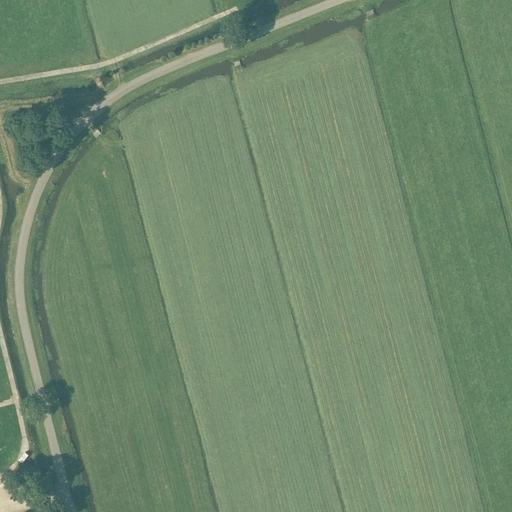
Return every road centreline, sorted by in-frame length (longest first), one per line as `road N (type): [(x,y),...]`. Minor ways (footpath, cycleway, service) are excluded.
road 1 (unclassified): [(339,0),(110,95),(84,117),(40,182),(20,244),(18,282),(71,511)]
road 2 (track): [(0,81),(107,62),(237,10)]
road 3 (track): [(0,481),(23,455),(24,435),(0,332)]
